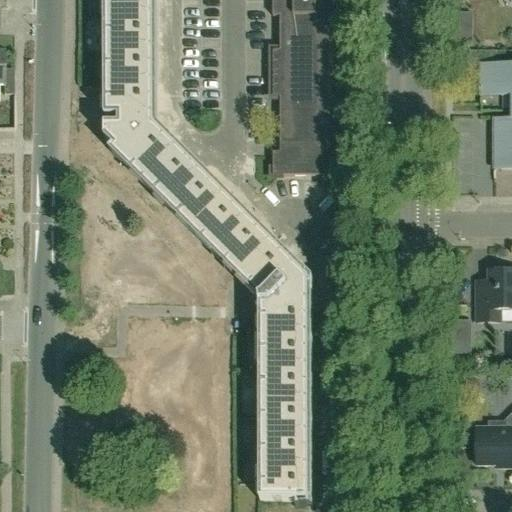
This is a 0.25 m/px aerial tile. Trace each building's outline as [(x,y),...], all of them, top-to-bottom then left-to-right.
[(260,302),(260,324),(260,503),(308,503),(308,295),(313,295),(313,281),(304,272),(300,276),(294,282),(289,277),(295,271),(153,128),(153,126),(145,126),(145,118),(153,118),(152,0),(105,0),(105,118),(119,118),(119,126),(105,126),(105,139),(113,148),(110,153),(134,177),(260,302)] [(273,0),(273,17),(280,17),(280,61),(273,61),(273,98),(280,98),(281,143),(330,143),(330,17),(337,17),(337,0),(273,0)] [(457,33),(457,43),(472,43),(473,33),(457,33)] [(14,96),(14,71),(5,71),(5,54),(0,53),(0,88),(4,89),(4,96),(14,96)] [(511,65),(510,65),(510,73),(482,73),(482,89),(480,89),(480,93),(482,93),(482,97),(511,97),(511,120),(496,120),(496,171),(511,171),(511,65)] [(511,273),(489,273),(489,300),(476,300),(476,324),(500,324),(500,312),(511,311),(511,273)] [(505,472),(511,471),(511,430),(478,431),(478,469),(505,469),(505,472)]
